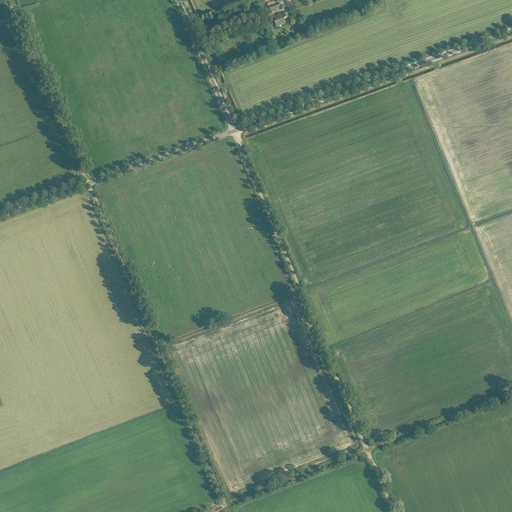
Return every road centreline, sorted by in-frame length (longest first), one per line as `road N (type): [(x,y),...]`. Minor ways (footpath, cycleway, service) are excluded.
road 1 (unknown): [(224,505),(90,178)]
road 2 (track): [(229,127),(366,450)]
road 3 (unclassified): [(229,127),(511,30)]
road 4 (unclassified): [(0,210),(229,127)]
road 5 (track): [(207,511),(366,450)]
road 6 (track): [(366,450),(511,394)]
road 7 (unclassified): [(229,127),(177,0)]
